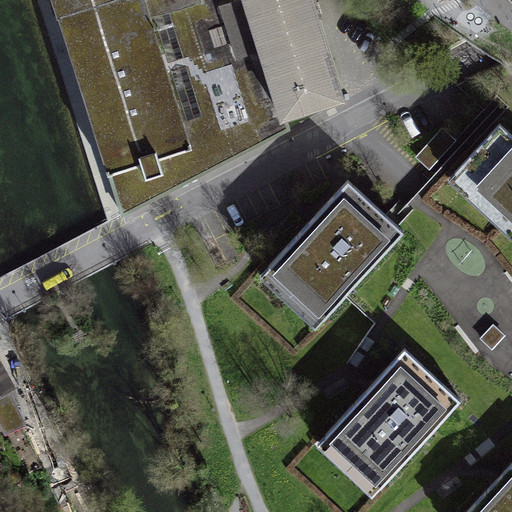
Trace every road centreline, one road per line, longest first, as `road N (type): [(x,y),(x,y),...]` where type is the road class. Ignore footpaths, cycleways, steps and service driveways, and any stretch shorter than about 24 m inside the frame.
road 1 (residential): [(0,303),(511,38)]
road 2 (track): [(0,335),(86,511)]
